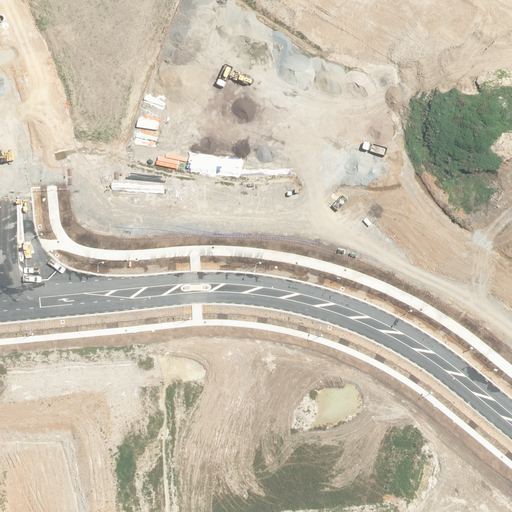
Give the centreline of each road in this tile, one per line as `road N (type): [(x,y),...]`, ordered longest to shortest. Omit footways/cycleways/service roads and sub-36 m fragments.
road 1 (tertiary): [(30,305),(195,288),(290,294),(345,314),(511,426)]
road 2 (unclassified): [(30,305),(0,109)]
